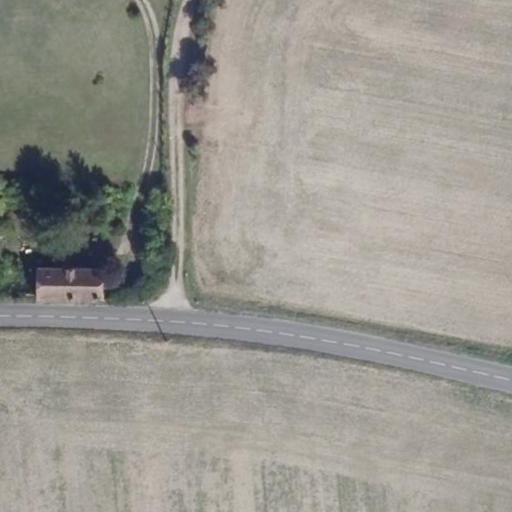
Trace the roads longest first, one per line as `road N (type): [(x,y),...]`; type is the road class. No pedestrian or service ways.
road 1 (unclassified): [(511,384),(359,344),(172,322),(0,318)]
road 2 (track): [(172,322),(182,0)]
